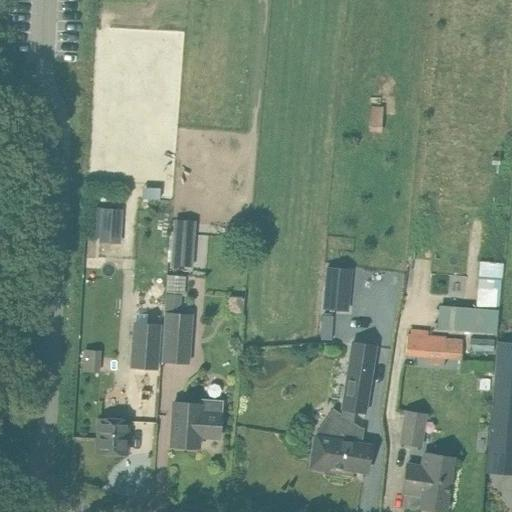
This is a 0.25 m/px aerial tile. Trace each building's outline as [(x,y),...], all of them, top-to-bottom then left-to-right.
[(383,107),(370,107),(368,133),(381,133),(383,107)] [(120,243),(122,210),(101,208),(99,242),(120,243)] [(192,267),(194,234),(194,232),(194,223),(173,222),(173,230),(172,230),(170,266),(192,267)] [(478,260),(475,306),(497,308),(500,261),(478,260)] [(327,268),(323,308),(347,310),(351,270),(327,268)] [(160,361),(163,361),(188,363),(191,315),(179,314),(180,295),(184,295),(185,275),(166,274),(160,361)] [(226,295),(225,313),(243,315),(244,297),(226,295)] [(500,335),(502,312),(438,306),(436,329),(500,335)] [(317,340),(332,341),(334,315),(319,314),(317,340)] [(156,369),(159,325),(134,323),(131,367),(156,369)] [(444,358),(459,359),(461,340),(444,339),(445,337),(427,336),(428,331),(410,329),(410,334),(407,334),(406,355),(427,357),(426,363),(444,364),(444,358)] [(473,340),(473,348),(494,349),(495,340),(473,340)] [(360,445),(362,429),(355,428),(352,426),(354,411),(366,412),(376,346),(352,342),(341,415),(333,410),(316,433),(316,438),(315,437),(312,455),(328,458),(327,466),(366,472),(370,447),(360,445)] [(83,371),(97,371),(98,349),(85,348),(83,371)] [(511,393),(493,392),(487,471),(511,473),(511,393)] [(200,400),(200,404),(174,402),(171,446),(198,448),(199,436),(219,437),(222,401),(200,400)] [(420,446),(425,414),(404,411),(400,443),(420,446)] [(128,420),(98,418),(97,452),(126,454),(128,420)] [(407,462),(401,493),(422,496),(420,508),(445,511),(448,492),(449,483),(454,457),(428,453),(425,465),(420,464),(407,462)]
